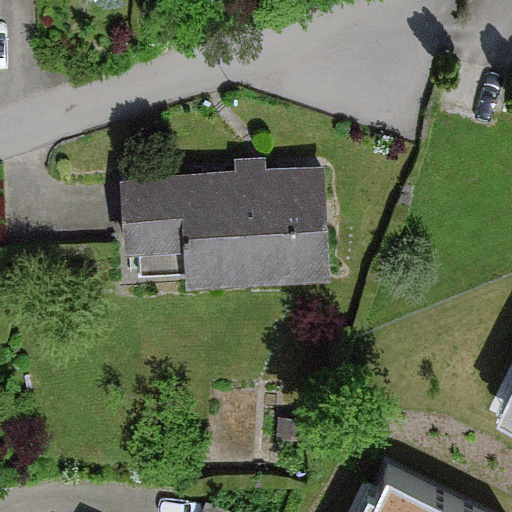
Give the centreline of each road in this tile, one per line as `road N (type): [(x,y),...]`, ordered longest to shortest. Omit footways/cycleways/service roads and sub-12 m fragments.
road 1 (residential): [(0,132),(249,52),(401,31)]
road 2 (residential): [(0,510),(48,495),(178,500)]
